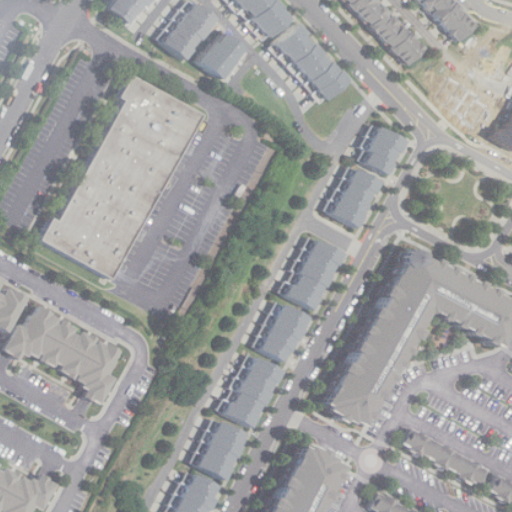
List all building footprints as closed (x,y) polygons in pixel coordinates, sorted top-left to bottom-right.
[(146,0),(126,26),(104,7),(108,0),(146,0)] [(186,0),(212,21),(182,58),(153,40),(184,0),(186,0)] [(285,18),(267,0),(220,0),(261,41),(285,18)] [(339,0),(372,0),(421,47),(402,63),(339,0)] [(413,0),(455,41),(474,23),(449,0),(413,0)] [(290,26),(344,81),(317,104),(268,49),(290,26)] [(241,53),(220,81),(197,60),(219,33),(241,53)] [(36,240),(107,279),(197,113),(126,74),(113,98),(119,101),(53,223),(47,220),(36,240)] [(400,139),(373,128),(357,163),(382,176),(400,139)] [(377,184),(352,171),(329,214),(354,227),(377,184)] [(338,253),(312,241),(282,296),(310,310),(338,253)] [(321,409),(364,431),(425,315),(493,347),(511,313),(511,302),(403,251),(321,409)] [(0,317),(12,296),(0,289),(0,317)] [(111,346),(31,303),(19,326),(10,321),(0,340),(0,350),(11,356),(15,349),(81,384),(77,393),(94,402),(108,375),(99,370),(111,346)] [(307,318),(280,305),(257,350),(282,363),(307,318)] [(278,371),(254,359),(224,413),(250,427),(278,371)] [(244,436),(217,423),(194,470),(221,484),(244,436)] [(411,430),(511,481),(511,506),(403,448),(411,430)] [(301,446),(264,511),(318,511),(342,468),(301,446)] [(0,511),(25,511),(30,503),(37,507),(50,482),(34,473),(29,479),(0,463),(0,511)] [(215,490),(203,511),(171,511),(190,477),(215,490)] [(377,493),(413,511),(371,511),(368,510),(377,493)]
